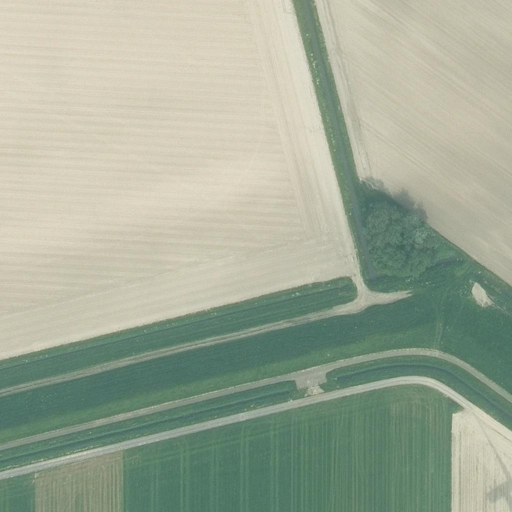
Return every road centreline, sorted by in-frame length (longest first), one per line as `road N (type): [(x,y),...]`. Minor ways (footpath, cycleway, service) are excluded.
road 1 (unclassified): [(511,400),(453,360),(401,353),(0,448)]
road 2 (track): [(0,394),(351,309),(364,299),(356,276)]
